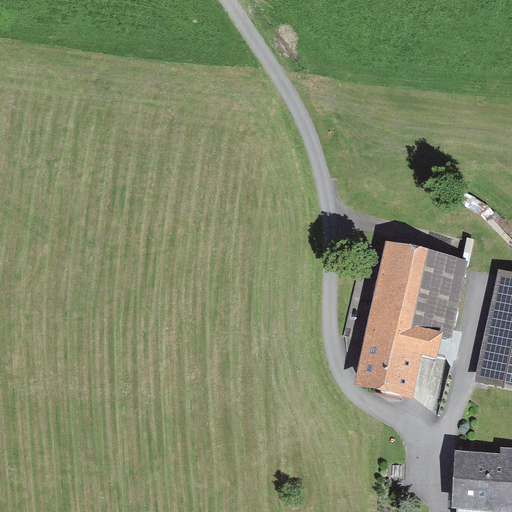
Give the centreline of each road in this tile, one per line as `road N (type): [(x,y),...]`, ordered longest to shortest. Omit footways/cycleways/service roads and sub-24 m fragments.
road 1 (track): [(228,0),(310,134),(333,219),(337,356),(345,382),(363,401),(430,423),(446,422),(458,408),(489,244),(461,216)]
road 2 (track): [(461,216),(333,219)]
